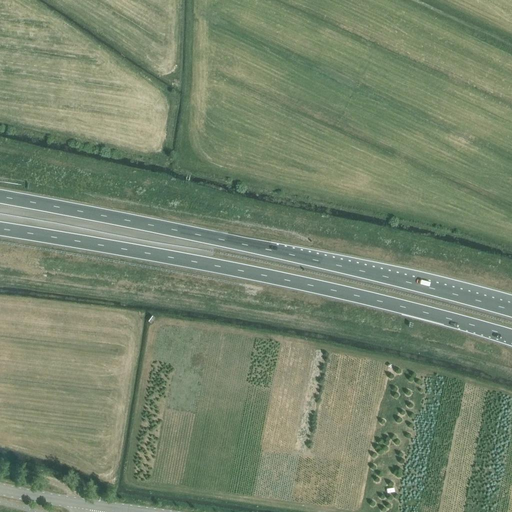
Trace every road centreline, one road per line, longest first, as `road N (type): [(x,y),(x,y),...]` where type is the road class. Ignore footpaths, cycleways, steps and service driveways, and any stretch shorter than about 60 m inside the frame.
road 1 (trunk): [(511,310),(0,196)]
road 2 (trunk): [(0,229),(135,251),(511,337)]
